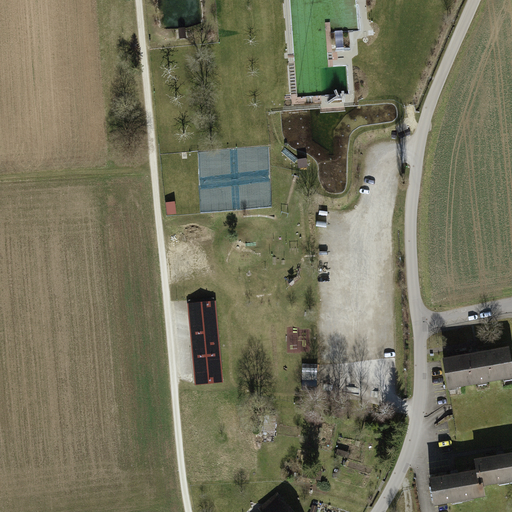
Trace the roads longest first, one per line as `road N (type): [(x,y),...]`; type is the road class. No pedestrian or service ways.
road 1 (track): [(193,511),(139,0)]
road 2 (unclassified): [(418,322),(410,232),(417,148),(473,0)]
road 3 (residential): [(379,511),(413,437),(418,322)]
road 4 (track): [(0,180),(154,169)]
